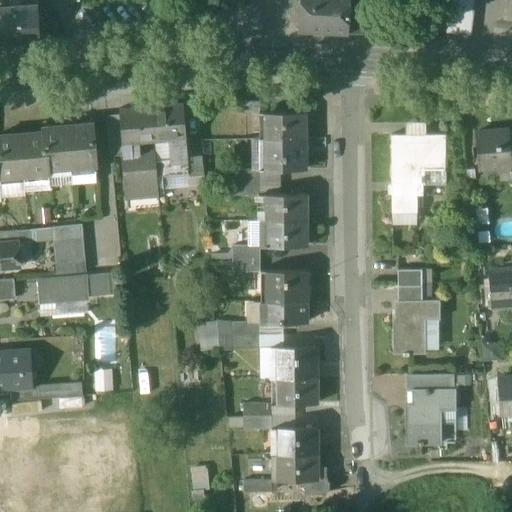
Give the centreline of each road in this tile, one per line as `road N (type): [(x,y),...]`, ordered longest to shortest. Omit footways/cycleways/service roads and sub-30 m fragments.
road 1 (residential): [(356,59),(354,321),(364,493)]
road 2 (tertiary): [(81,75),(263,58)]
road 3 (tertiary): [(356,59),(511,74)]
